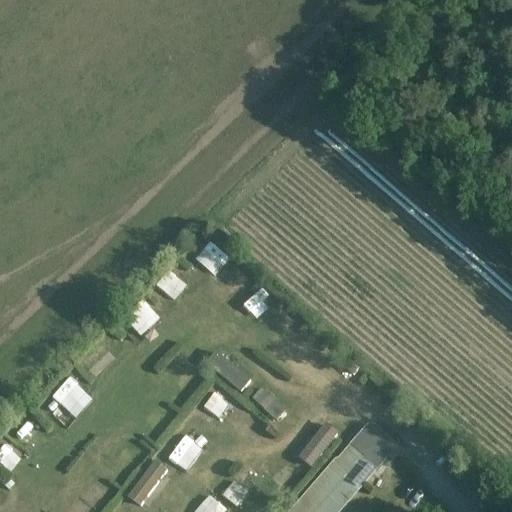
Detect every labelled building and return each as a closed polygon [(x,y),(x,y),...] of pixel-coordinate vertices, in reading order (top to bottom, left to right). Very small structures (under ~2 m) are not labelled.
[(203,239),(191,248),(203,265),(216,256),(203,239)] [(172,252),(184,259),(192,248),(180,240),(172,252)] [(89,334),(68,352),(78,364),(100,345),(89,334)] [(195,352),(231,387),(243,375),(208,340),(195,352)] [(163,382),(178,389),(186,370),(171,363),(163,382)] [(44,404),(59,380),(48,373),(32,397),(44,404)] [(213,379),(201,386),(211,405),(223,398),(213,379)] [(249,382),(242,394),(270,410),(277,398),(249,382)] [(289,448),(303,460),(332,425),(318,414),(289,448)] [(100,453),(113,465),(128,450),(114,437),(100,453)] [(283,484),(295,471),(286,463),(275,477),(283,484)] [(212,487),(232,499),(245,478),(225,466),(212,487)] [(202,491),(189,502),(198,511),(210,511),(216,508),(202,491)]
